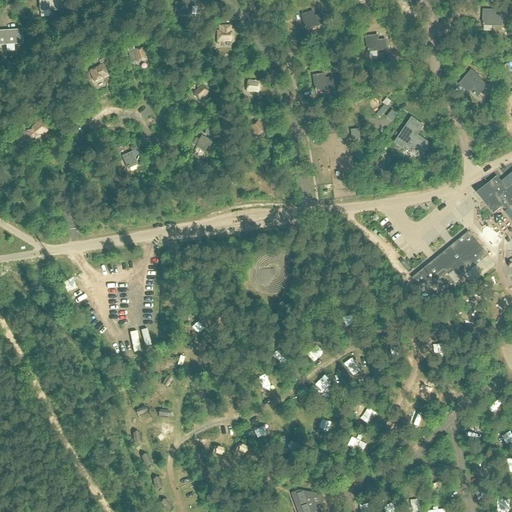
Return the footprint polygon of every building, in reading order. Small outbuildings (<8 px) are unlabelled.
[(18,0),(19,10),(34,9),(33,0),(18,0)] [(38,0),(39,12),(61,10),(60,0),(38,0)] [(175,4),(174,16),(188,17),(188,15),(191,16),(192,0),(181,0),(181,4),(175,4)] [(484,11),(483,26),(484,26),(484,27),(503,28),(503,17),(496,17),(496,11),(484,11)] [(302,15),(306,30),(325,25),(322,15),(315,17),(314,12),(302,15)] [(219,26),(219,42),(232,41),(232,26),(219,26)] [(0,45),(18,45),(23,45),(22,31),(18,31),(0,31),(0,45)] [(379,36),(366,38),(367,53),(387,51),(386,40),(379,41),(379,36)] [(135,52),(134,48),(128,49),(131,65),(147,61),(145,50),(135,52)] [(89,72),(94,83),(109,76),(103,64),(89,72)] [(470,91),(478,98),(488,86),(479,79),(481,77),(473,70),(460,86),(469,93),(470,91)] [(325,74),(313,76),(316,91),(316,92),(335,89),(334,78),(326,79),(325,74)] [(247,92),(260,93),(261,84),(248,82),(247,92)] [(193,93),(200,102),(209,94),(203,86),(193,93)] [(250,126),(256,137),(264,133),(260,126),(263,124),(260,119),(257,121),(257,122),(250,126)] [(430,144),(418,136),(423,127),(412,119),(396,143),(404,150),(407,145),(422,155),(427,147),(430,144)] [(39,122),(20,137),(27,147),(47,132),(39,122)] [(201,137),(196,148),(204,153),(207,146),(209,147),(212,143),(201,137)] [(122,157),(127,171),(138,167),(134,158),(139,156),(135,146),(130,148),(132,153),(122,157)] [(477,194),(492,212),(494,214),(502,208),(503,209),(504,209),(506,209),(507,209),(508,209),(509,209),(511,211),(511,186),(507,191),(497,178),(485,188),(477,194)] [(469,233),(413,279),(419,287),(431,276),(437,281),(451,269),(460,280),(488,256),(469,233)] [(333,334),(338,331),(334,325),(329,327),(333,334)] [(331,373),(340,370),(336,361),(328,364),(331,373)] [(248,381),(253,392),(262,388),(257,377),(248,381)] [(486,433),(490,441),(499,436),(495,428),(486,433)] [(291,494),(297,511),(315,511),(324,502),(322,495),(300,491),(291,494)]
